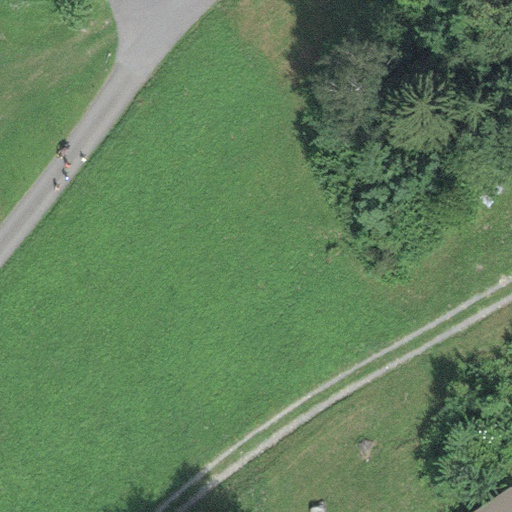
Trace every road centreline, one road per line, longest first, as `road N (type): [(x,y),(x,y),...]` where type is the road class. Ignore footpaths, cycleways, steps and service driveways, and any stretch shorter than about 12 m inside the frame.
road 1 (track): [(170,511),(348,370),(511,291)]
road 2 (unclassified): [(0,234),(177,0)]
